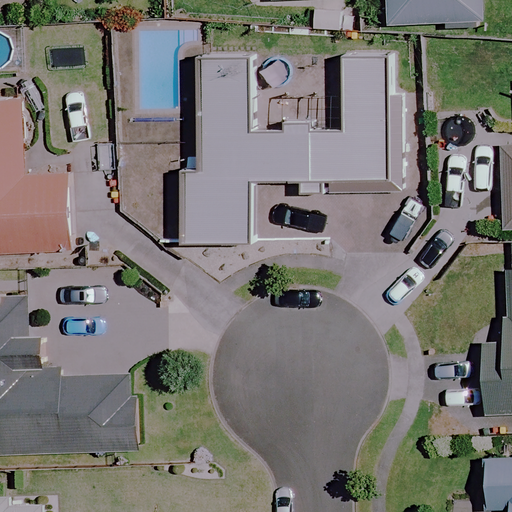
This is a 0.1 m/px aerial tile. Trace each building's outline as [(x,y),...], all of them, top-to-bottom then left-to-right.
[(383,0),(385,22),(482,14),(481,0),(383,0)] [(148,205),(148,245),(251,245),(251,183),(386,183),(386,62),(194,63),(194,181),(179,181),(179,205),(148,205)] [(18,177),(19,106),(0,105),(0,253),(64,255),(65,178),(18,177)] [(511,148),(498,148),(500,229),(511,229),(511,148)] [(511,272),(506,273),(508,327),(484,328),(487,416),(511,415),(511,272)] [(39,376),(38,326),(3,327),(3,301),(0,301),(0,458),(134,456),(133,375),(39,376)] [(511,511),(511,459),(477,460),(478,511),(511,511)] [(40,511),(41,500),(0,500),(0,511),(40,511)]
